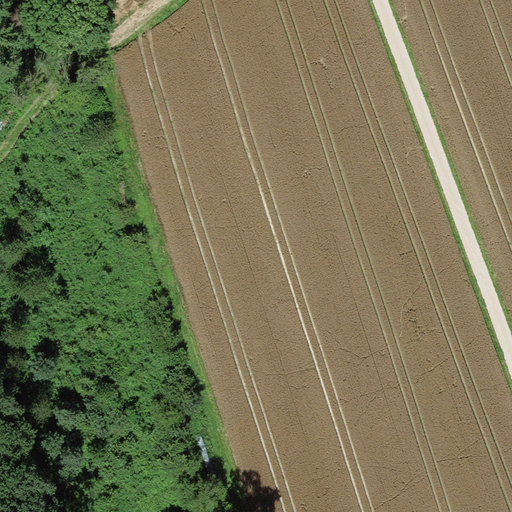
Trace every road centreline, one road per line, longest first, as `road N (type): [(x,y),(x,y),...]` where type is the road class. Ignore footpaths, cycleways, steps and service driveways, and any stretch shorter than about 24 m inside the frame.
road 1 (track): [(511,350),(382,0)]
road 2 (track): [(0,150),(58,75),(175,0)]
